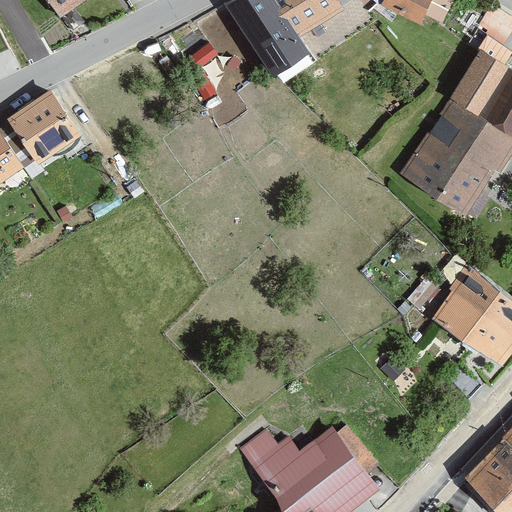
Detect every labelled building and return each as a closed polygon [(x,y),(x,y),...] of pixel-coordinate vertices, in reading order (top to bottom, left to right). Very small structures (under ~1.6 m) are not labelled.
[(53,0),(64,13),(81,0),(53,0)] [(228,0),(275,69),(311,44),(301,29),(346,3),(343,0),(228,0)] [(381,0),(422,18),(424,12),(444,20),(452,0),(381,0)] [(511,28),(511,14),(491,4),(480,23),(506,38),(511,28)] [(511,46),(511,45),(489,31),(452,89),(454,90),(481,107),(510,59),(506,56),(511,46)] [(511,79),(491,113),(511,125),(511,79)] [(51,85),(8,114),(38,157),(82,128),(51,85)] [(481,107),(454,90),(404,172),(467,210),(495,164),(501,168),(511,150),(511,125),(491,113),(481,107)] [(0,124),(0,176),(25,160),(0,124)] [(453,286),(433,313),(503,361),(511,349),(511,293),(469,260),(450,284),(453,286)] [(468,398),(482,385),(460,362),(446,377),(468,398)] [(511,511),(511,421),(467,471),(508,511),(511,511)] [(282,502),(267,511),(343,511),(381,483),(369,467),(379,460),(347,422),(339,428),(333,422),(300,447),(290,435),(279,442),(267,429),(242,448),(282,502)]
